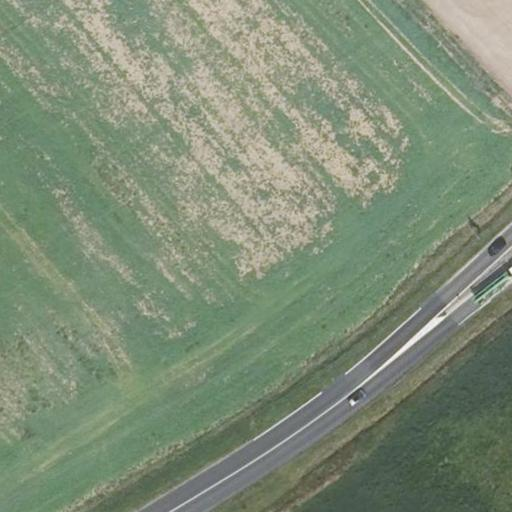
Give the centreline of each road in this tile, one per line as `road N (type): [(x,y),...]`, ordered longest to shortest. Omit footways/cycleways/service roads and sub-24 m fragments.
road 1 (secondary): [(175,511),(280,446),(392,360),(511,248)]
road 2 (track): [(404,0),(511,110)]
